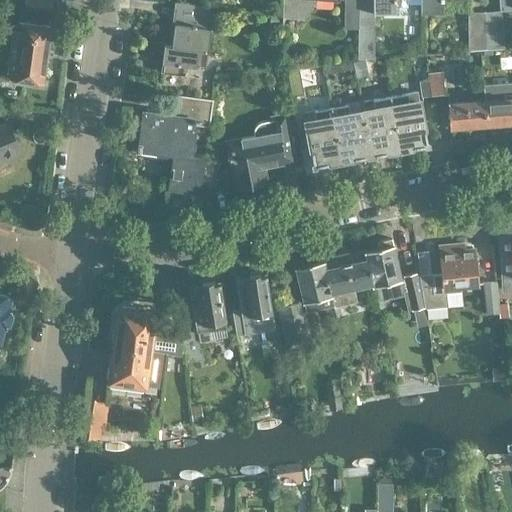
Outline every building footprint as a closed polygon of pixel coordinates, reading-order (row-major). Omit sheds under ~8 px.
[(52,0),(28,0),(27,4),(22,3),(12,77),(42,82),(43,77),(46,75),(46,68),(44,65),(50,25),(49,25),(51,10),(52,11),(52,0)] [(283,0),(282,15),(303,17),(313,0),(343,0),(344,28),(358,28),(357,0),(283,0)] [(420,5),(420,0),(357,0),(358,28),(358,58),(375,57),(374,12),(394,12),(399,13),(402,9),(402,5),(420,5)] [(420,0),(420,5),(421,12),(443,12),(442,0),(420,0)] [(511,0),(498,0),(500,10),(501,10),(511,9),(511,0)] [(165,43),(162,62),(161,70),(182,73),(187,65),(196,66),(199,49),(208,51),(214,6),(179,2),(176,23),(174,23),(172,44),(165,43)] [(501,10),(500,10),(484,12),(485,49),(501,50),(500,35),(502,35),(501,10)] [(484,12),(467,12),(467,51),(485,49),(484,12)] [(352,60),(325,64),(326,75),(354,71),(352,60)] [(283,68),(288,94),(302,91),(297,65),(283,68)] [(427,72),(428,79),(431,95),(445,93),(442,70),(427,72)] [(483,92),(493,91),(492,75),(482,75),(483,92)] [(421,90),(422,96),(431,95),(428,79),(419,81),(421,90)] [(421,90),(391,96),(401,149),(403,149),(404,148),(405,150),(413,148),(414,147),(416,146),(416,147),(423,146),(423,145),(425,145),(424,144),(427,144),(427,141),(427,139),(428,139),(426,130),(425,130),(420,101),(422,100),(422,96),(421,90)] [(140,149),(174,154),(174,152),(192,155),(196,125),(209,126),(213,99),(179,94),(175,116),(145,112),(141,142),(137,141),(136,149),(140,150),(140,149)] [(375,108),(364,110),(371,154),(376,153),(376,154),(378,153),(378,154),(385,153),(385,152),(387,151),(389,153),(397,151),(398,150),(399,149),(399,150),(401,149),(391,96),(373,99),(375,108)] [(511,97),(484,100),(486,124),(511,122),(511,97)] [(484,100),(448,103),(450,127),(486,124),(484,100)] [(350,104),(332,107),(341,161),(343,160),(344,160),(346,161),(354,159),(355,157),(356,157),(357,158),(364,157),(364,156),(366,156),(366,155),(371,154),(364,110),(351,113),(350,104)] [(341,161),(332,107),(314,110),(316,119),(305,121),(311,151),(309,151),(310,153),(309,153),(310,161),(311,161),(311,162),(312,162),(312,164),(315,164),(317,164),(317,165),(326,163),(329,162),(330,164),(337,162),(338,161),(339,161),(341,161)] [(282,161),(279,147),(294,144),(288,112),(272,114),(273,118),(264,119),(259,122),(256,126),(255,131),(255,134),(228,138),(233,170),(236,169),(239,184),(241,184),(248,185),(256,183),(263,180),(265,180),(262,164),(282,161)] [(20,150),(17,142),(21,140),(17,129),(12,131),(9,122),(0,125),(0,162),(2,161),(3,158),(20,150)] [(174,152),(174,154),(169,188),(200,192),(205,157),(192,155),(174,152)] [(221,182),(213,184),(215,192),(223,191),(221,182)] [(511,220),(500,221),(504,290),(511,289),(511,220)] [(365,250),(366,257),(373,286),(377,308),(390,305),(387,289),(402,286),(400,279),(402,278),(392,238),(377,241),(379,247),(365,250)] [(442,261),(443,272),(421,275),(426,307),(446,306),(445,292),(462,290),(462,285),(479,283),(476,256),(474,246),(465,247),(464,243),(440,246),(442,261)] [(323,259),(310,262),(308,256),(294,259),(303,300),(322,296),(323,305),(325,307),(333,305),(331,294),(325,267),(323,259)] [(366,257),(325,267),(331,294),(333,305),(334,307),(357,301),(354,290),(373,286),(366,257)] [(237,277),(241,300),(231,301),(242,368),(252,366),(246,332),(250,331),(252,327),(251,323),(272,319),(265,276),(266,275),(266,272),(260,273),(258,271),(250,273),(248,275),(237,277)] [(190,285),(195,311),(198,329),(200,336),(226,332),(226,327),(218,283),(220,283),(219,280),(190,285)] [(495,280),(484,281),(487,312),(499,311),(498,303),(495,280)] [(410,310),(413,309),(423,307),(417,283),(405,286),(410,310)] [(0,340),(3,328),(5,328),(6,324),(9,323),(11,314),(9,311),(10,307),(8,307),(11,295),(0,292),(0,340)] [(369,309),(377,308),(374,293),(366,294),(369,309)] [(310,335),(302,300),(280,305),(288,340),(310,335)] [(508,315),(507,302),(498,303),(499,311),(500,316),(508,315)] [(112,344),(113,345),(152,350),(156,320),(154,320),(155,312),(138,309),(139,308),(125,306),(124,305),(116,311),(117,314),(116,324),(115,324),(115,329),(112,331),(111,339),(113,341),(112,344)] [(425,318),(423,307),(413,309),(416,321),(425,318)] [(158,319),(161,334),(183,335),(183,332),(184,332),(182,313),(163,315),(164,320),(158,319)] [(183,332),(183,335),(186,362),(203,359),(198,329),(184,332),(183,332)] [(152,350),(113,345),(110,364),(107,366),(106,374),(108,377),(108,380),(120,382),(119,385),(147,388),(148,384),(160,386),(164,351),(152,350)] [(502,367),(489,368),(490,381),(503,380),(502,367)] [(351,386),(360,384),(357,372),(348,374),(351,386)] [(332,378),(321,379),(324,400),(335,399),(332,378)] [(100,401),(87,398),(82,428),(95,430),(100,401)] [(190,419),(200,417),(199,407),(189,408),(190,419)] [(392,511),(392,483),(378,482),(377,510),(392,511)] [(76,511),(89,511),(90,505),(90,498),(77,498),(76,511)]
